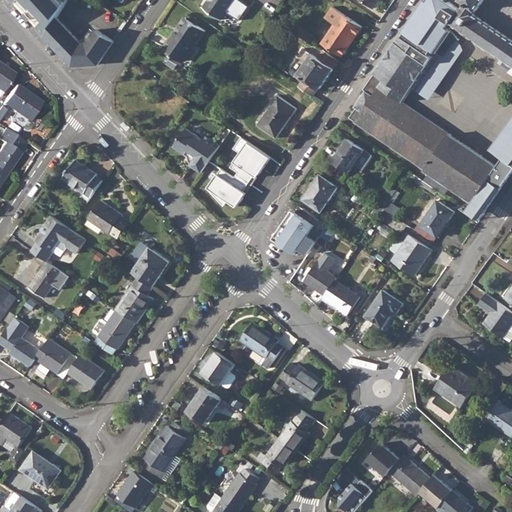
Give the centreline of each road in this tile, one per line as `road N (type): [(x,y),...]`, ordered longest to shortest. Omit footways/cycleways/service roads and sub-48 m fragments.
road 1 (residential): [(406,0),(234,254)]
road 2 (residential): [(119,458),(253,271)]
road 3 (residential): [(222,244),(96,422)]
road 4 (tertiary): [(86,104),(222,244)]
road 5 (tertiary): [(253,271),(371,376)]
road 6 (residential): [(0,236),(86,104)]
road 7 (residential): [(434,315),(511,199)]
road 8 (residential): [(393,398),(490,489)]
road 9 (tertiary): [(371,400),(301,511)]
road 10 (residential): [(159,0),(86,104)]
road 11 (tertiary): [(0,14),(86,104)]
